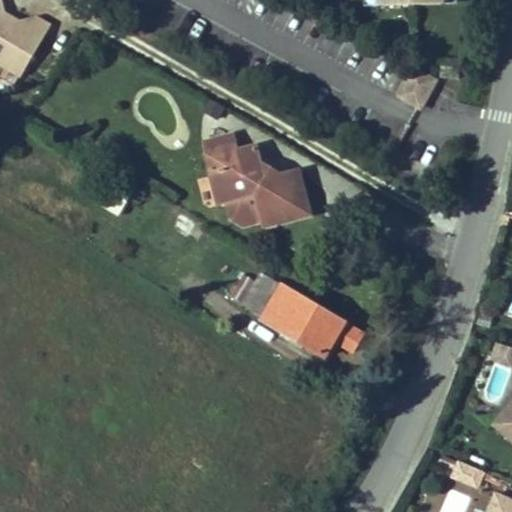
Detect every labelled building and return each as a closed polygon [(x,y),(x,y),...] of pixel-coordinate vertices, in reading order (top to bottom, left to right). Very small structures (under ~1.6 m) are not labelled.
[(0,0),(0,65),(21,77),(44,36),(20,22),(4,13),(2,2),(0,0)] [(20,22),(32,19),(2,2),(4,13),(20,22)] [(32,19),(20,22),(44,36),(51,26),(37,18),(32,19)] [(460,68),(441,66),(440,77),(459,79),(460,68)] [(437,81),(414,68),(398,97),(421,109),(437,81)] [(233,132),(204,140),(207,153),(204,154),(218,206),(225,205),(230,221),(243,228),(263,224),(264,228),(311,216),(299,169),(280,175),(260,163),(256,144),(237,148),(233,132)] [(179,214),(172,230),(189,238),(196,221),(179,214)] [(231,298),(262,316),(260,321),(324,360),(334,343),(349,353),(361,330),(261,272),(256,282),(244,275),(231,298)] [(511,348),(497,343),(492,358),(511,364),(511,348)] [(511,399),(499,415),(511,425),(511,399)] [(511,425),(499,415),(493,422),(511,438),(511,425)] [(457,462),(450,478),(478,489),(485,474),(457,462)] [(499,486),(502,481),(487,475),(485,480),(499,486)] [(511,511),(511,503),(495,496),(487,511),(511,511)]
